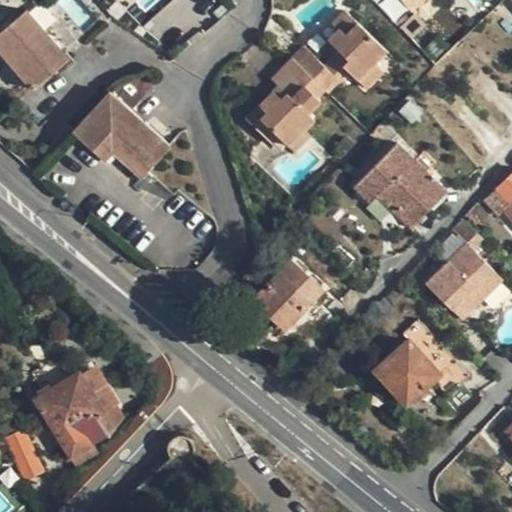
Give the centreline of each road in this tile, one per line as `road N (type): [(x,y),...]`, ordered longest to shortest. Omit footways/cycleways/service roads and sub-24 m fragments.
road 1 (residential): [(244,0),(196,77),(230,238),(151,318)]
road 2 (secondary): [(208,363),(388,507)]
road 3 (residential): [(208,363),(74,511)]
road 4 (secondary): [(0,189),(151,318)]
road 5 (residential): [(208,363),(204,387),(215,426),(295,511)]
road 6 (residential): [(388,507),(511,379)]
